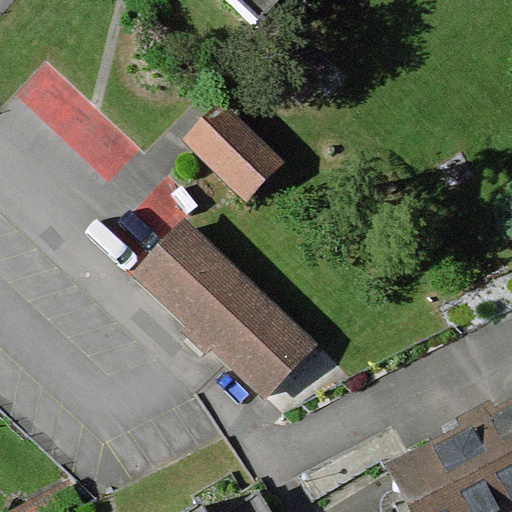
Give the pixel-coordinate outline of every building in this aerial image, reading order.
[(227,0),(243,15),(247,19),(264,0),(283,0),(289,5),(293,0),(227,0)] [(193,144),(187,151),(198,161),(239,202),(276,164),(223,113),(193,144)] [(274,394),(313,351),(183,237),(145,280),(274,394)] [(511,511),(511,430),(398,488),(409,511),(511,511)] [(264,511),(258,502),(240,511),(264,511)]
